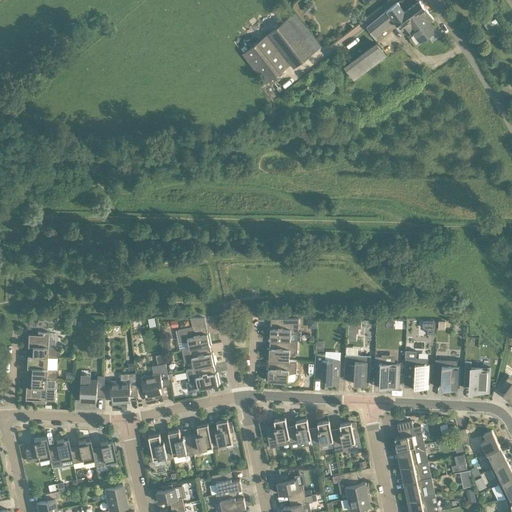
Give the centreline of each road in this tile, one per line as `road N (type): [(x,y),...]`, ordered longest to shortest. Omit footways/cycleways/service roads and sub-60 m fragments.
road 1 (track): [(0,217),(511,228)]
road 2 (unclassified): [(511,129),(432,0)]
road 3 (residential): [(511,426),(491,408),(369,400)]
